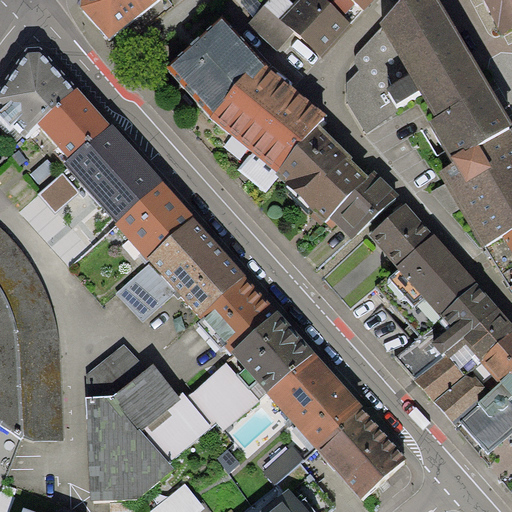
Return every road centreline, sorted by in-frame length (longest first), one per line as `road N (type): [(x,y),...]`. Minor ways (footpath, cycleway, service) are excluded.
road 1 (residential): [(104,87),(461,485)]
road 2 (residential): [(392,0),(337,61),(329,100),(359,147),(511,310)]
road 3 (residential): [(104,87),(210,0)]
